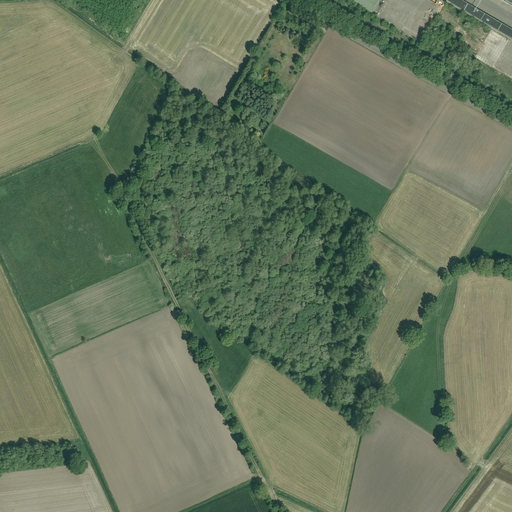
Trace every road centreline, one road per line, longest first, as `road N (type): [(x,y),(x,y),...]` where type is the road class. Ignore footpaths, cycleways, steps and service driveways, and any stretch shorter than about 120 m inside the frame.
road 1 (track): [(120,188),(277,511)]
road 2 (residential): [(511,126),(285,0)]
